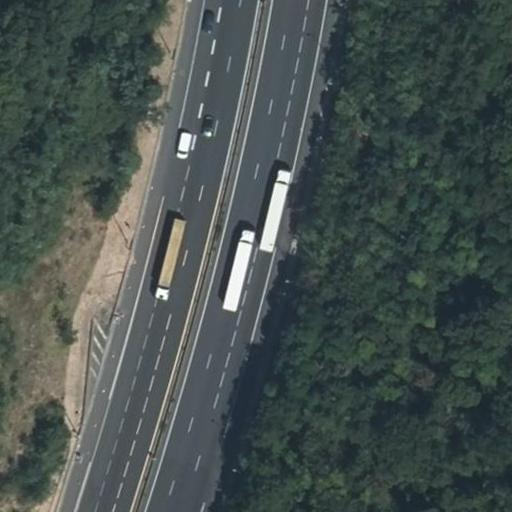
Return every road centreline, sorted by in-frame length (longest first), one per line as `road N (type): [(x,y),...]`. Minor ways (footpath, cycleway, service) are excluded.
road 1 (motorway): [(230,0),(157,329),(102,511)]
road 2 (motorway): [(174,511),(278,120),(299,0)]
road 3 (track): [(463,0),(490,153),(511,219)]
